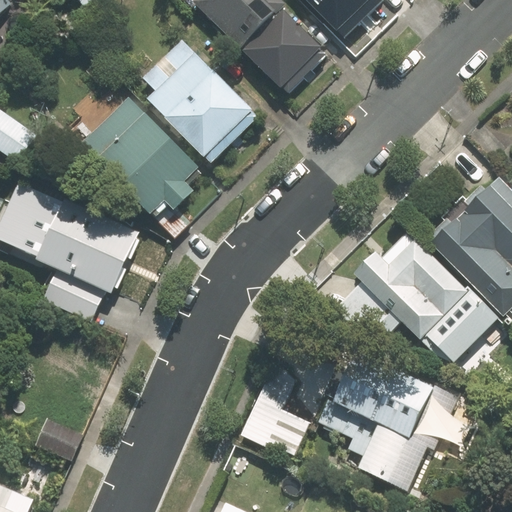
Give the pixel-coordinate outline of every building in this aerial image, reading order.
[(0,0),(0,21),(20,3),(16,0),(0,0)] [(328,53),(276,0),(186,0),(282,98),(328,53)] [(383,0),(305,0),(344,39),(383,0)] [(152,94),(144,102),(207,169),(258,121),(183,41),(140,82),(152,94)] [(99,99),(93,92),(73,110),(80,118),(67,130),(150,219),(165,206),(172,214),(194,194),(186,186),(200,172),(117,82),(99,99)] [(36,136),(0,111),(0,161),(13,170),(36,136)] [(511,193),(499,179),(424,249),(493,323),(496,326),(507,338),(511,334),(511,193)] [(42,308),(117,346),(137,306),(111,293),(139,238),(65,201),(52,227),(43,222),(23,261),(57,278),(42,308)] [(428,346),(450,370),(496,326),(493,323),(424,249),(411,234),(381,263),(374,256),(352,277),(421,352),(428,346)] [(357,356),(324,431),(349,442),(346,448),(366,457),(358,475),(405,497),(426,450),(458,464),(481,412),(357,356)] [(293,453),(308,422),(283,410),(300,374),(277,364),(240,441),(263,452),(268,441),(293,453)] [(84,437),(47,421),(35,449),(73,465),(84,437)] [(5,511),(14,493),(0,487),(0,511),(5,511)]
